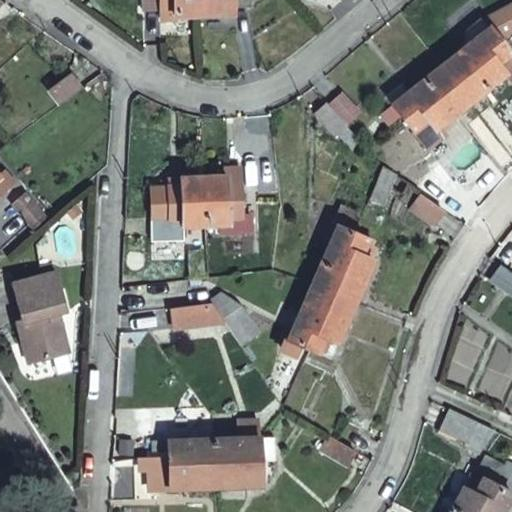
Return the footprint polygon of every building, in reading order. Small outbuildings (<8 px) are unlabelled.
[(199,14),(198,0),(143,0),(143,9),(162,8),(162,20),(176,19),(176,16),(199,15),(199,14)] [(198,0),(199,14),(199,15),(221,14),(221,16),(234,15),(234,5),(250,5),(249,0),(198,0)] [(511,7),(489,18),(492,26),(489,28),(482,20),(472,28),(477,35),(441,63),(469,99),(504,72),(510,80),(511,78),(511,53),(500,37),(511,31),(511,7)] [(435,125),(469,99),(441,63),(409,87),(403,79),(387,90),(394,99),(384,106),(391,115),(400,109),(425,141),(439,131),(435,125)] [(53,88),(64,103),(86,86),(75,72),(53,88)] [(344,93),(334,103),(351,121),(361,111),(344,93)] [(351,126),(330,102),(317,113),(338,136),(351,126)] [(228,174),(207,176),(208,221),(230,219),(230,212),(242,211),(240,164),(228,164),(228,174)] [(381,165),(369,198),(383,203),(394,173),(381,165)] [(0,173),(0,194),(16,181),(8,171),(2,176),(0,173)] [(208,221),(207,176),(169,179),(172,214),(154,216),(156,240),(187,238),(186,222),(208,221)] [(420,184),(410,201),(433,215),(443,198),(420,184)] [(47,217),(27,193),(16,202),(36,226),(47,217)] [(339,224),(313,281),(355,299),(373,259),(361,253),(368,237),(352,230),(360,211),(341,203),(333,221),(339,224)] [(511,272),(501,264),(490,279),(511,295),(511,272)] [(56,349),(70,346),(63,313),(67,312),(57,271),(17,281),(26,315),(20,317),(32,364),(58,357),(56,349)] [(355,299),(313,281),(281,352),(294,358),(299,347),(316,355),(323,337),(336,343),(355,299)] [(221,291),(210,298),(223,319),(240,344),(258,332),(240,304),(221,291)] [(223,319),(210,298),(172,302),(174,322),(223,319)] [(72,354),(70,346),(56,349),(58,357),(72,354)] [(480,423),(452,411),(442,432),(470,444),(480,423)] [(238,438),(213,438),(214,486),(261,484),(260,459),(276,459),(276,436),(259,437),(259,419),(238,419),(238,438)] [(349,448),(322,434),(315,447),(342,461),(349,448)] [(214,486),(213,438),(168,440),(168,473),(168,487),(214,486)] [(168,473),(168,440),(156,441),(157,473),(168,473)] [(472,472),(449,511),(502,511),(511,495),(511,462),(508,461),(506,465),(486,455),(475,474),(472,472)]
